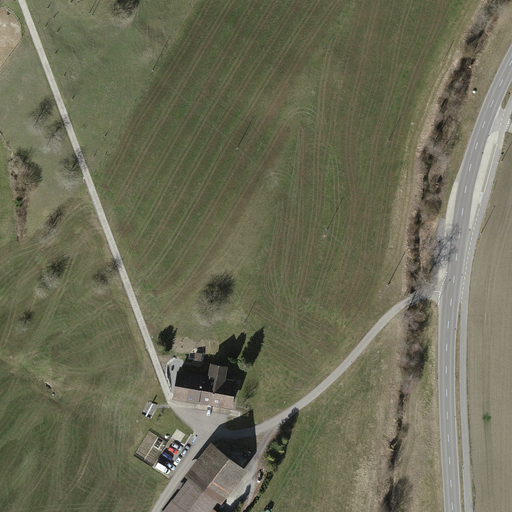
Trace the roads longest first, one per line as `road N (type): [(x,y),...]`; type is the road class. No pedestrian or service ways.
road 1 (track): [(204,431),(166,396),(16,0)]
road 2 (secondary): [(511,61),(464,194),(447,335),(453,511)]
road 3 (track): [(465,293),(431,292),(397,307),(324,385),(276,422),(204,431),(155,511)]
